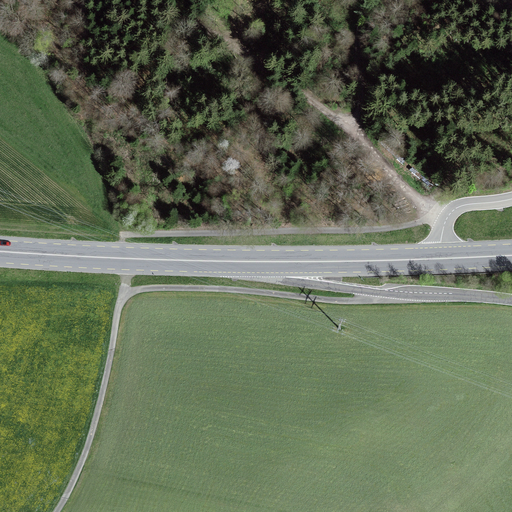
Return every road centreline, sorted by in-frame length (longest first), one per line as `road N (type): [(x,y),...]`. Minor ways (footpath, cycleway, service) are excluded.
road 1 (track): [(127,0),(318,108),(450,212)]
road 2 (track): [(121,234),(379,228),(450,212)]
road 3 (track): [(406,293),(353,301),(235,289),(124,291)]
road 4 (tertiary): [(233,261),(269,278),(511,299)]
road 5 (track): [(129,258),(83,461),(52,511)]
road 6 (primary): [(0,251),(233,261)]
road 7 (primary): [(233,261),(437,259)]
